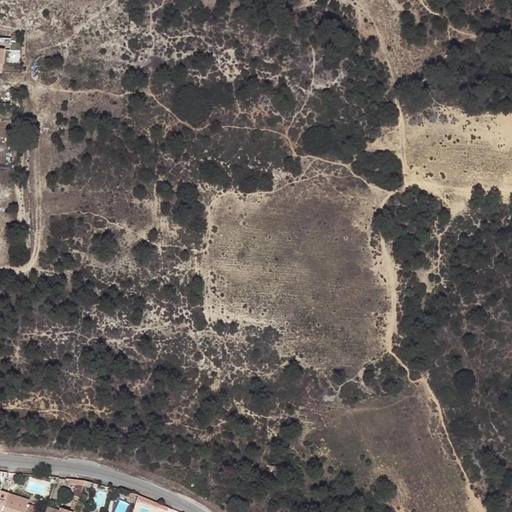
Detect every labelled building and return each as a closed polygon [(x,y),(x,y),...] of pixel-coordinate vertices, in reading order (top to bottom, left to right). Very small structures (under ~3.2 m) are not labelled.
[(0,37),(0,46),(10,47),(11,38),(0,37)] [(27,61),(15,56),(8,79),(28,85),(32,70),(25,68),(27,61)] [(0,489),(0,499),(5,501),(8,492),(0,489)] [(5,501),(0,499),(0,511),(1,511),(2,510),(7,511),(35,511),(37,507),(28,504),(29,499),(8,492),(5,501)] [(168,507),(138,494),(137,499),(167,510),(168,507)] [(74,511),(78,504),(72,502),(69,511),(62,509),(60,511),(53,511),(46,509),(45,511),(74,511)]
